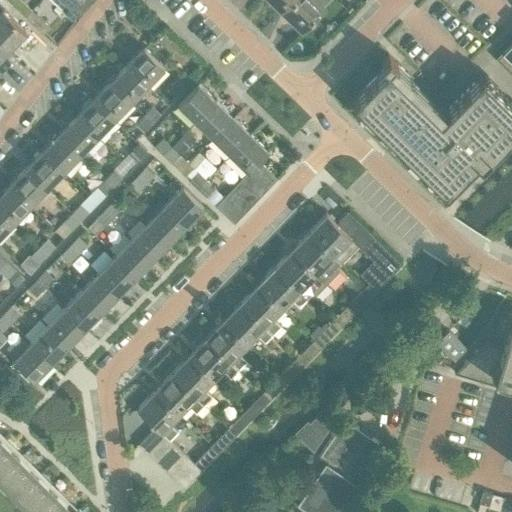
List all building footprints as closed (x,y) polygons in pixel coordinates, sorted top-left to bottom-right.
[(8,0),(24,15),(31,8),(22,0),(8,0)] [(54,0),(71,17),(87,0),(54,0)] [(270,0),(281,10),(290,0),(270,0)] [(290,0),(281,10),(300,28),(323,4),(327,0),(290,0)] [(2,7),(0,8),(0,40),(7,47),(24,29),(2,7)] [(42,32),(49,25),(31,8),(24,15),(42,32)] [(126,64),(146,82),(163,65),(144,46),(126,64)] [(504,51),(497,58),(504,65),(511,58),(504,51)] [(385,65),(352,99),(365,111),(368,108),(376,117),(374,120),(386,132),(389,129),(398,138),(395,141),(408,153),(410,150),(419,159),(416,162),(435,180),(438,178),(448,187),(469,166),(476,159),(480,163),(511,130),(511,103),(481,73),(446,109),(445,109),(457,121),(451,127),(391,68),(397,62),(388,53),(381,60),(385,65)] [(110,81),(129,100),(146,82),(126,64),(110,81)] [(176,96),(185,86),(178,79),(168,89),(176,96)] [(93,98),(112,117),(129,100),(110,81),(93,98)] [(196,119),(215,99),(197,82),(178,102),(196,119)] [(76,115),(96,134),(112,117),(93,98),(76,115)] [(213,136),(232,116),(215,99),(196,119),(213,136)] [(142,113),(151,122),(159,113),(151,105),(142,113)] [(134,122),(142,130),(151,122),(142,113),(134,122)] [(59,132),(79,151),(96,134),(76,115),(59,132)] [(230,152),(249,133),(232,116),(213,136),(230,152)] [(43,150),(62,168),(79,151),(59,132),(43,150)] [(250,168),(259,159),(267,150),(249,133),(230,152),(248,170),(250,168)] [(154,145),(163,153),(171,146),(162,137),(154,145)] [(138,161),(147,151),(138,142),(129,152),(138,161)] [(171,161),(179,153),(171,146),(163,153),(171,161)] [(26,167),(45,186),(62,168),(43,150),(26,167)] [(269,185),(277,176),(259,159),(250,168),(269,185)] [(137,175),(145,182),(153,173),(146,166),(137,175)] [(9,184),(29,203),(45,186),(26,167),(9,184)] [(114,185),(122,177),(114,168),(106,177),(114,185)] [(260,194),(269,185),(250,168),(248,170),(241,177),(260,194)] [(197,186),(200,184),(204,179),(195,171),(188,178),(197,186)] [(137,191),(145,182),(137,175),(129,183),(137,191)] [(105,195),(114,185),(106,177),(96,187),(105,195)] [(251,203),(260,194),(241,177),(233,186),(251,203)] [(207,196),(214,189),(204,179),(200,184),(197,186),(207,196)] [(0,193),(0,208),(12,220),(29,203),(9,184),(0,193)] [(186,222),(204,204),(183,184),(166,202),(186,222)] [(242,213),(251,203),(233,186),(223,195),(242,213)] [(71,212),(80,220),(96,203),(88,195),(71,212)] [(233,222),(242,213),(223,195),(215,204),(233,222)] [(112,217),(120,208),(112,200),(104,209),(112,217)] [(169,240),(186,222),(166,202),(149,220),(169,240)] [(0,232),(12,220),(0,208),(0,232)] [(103,226),(112,217),(104,209),(95,218),(103,226)] [(337,221),(325,210),(308,228),(342,261),(359,244),(374,259),(359,274),(368,282),(365,284),(373,292),(401,263),(347,210),(337,221)] [(55,229),(63,237),(80,220),(71,212),(55,229)] [(153,257),(169,240),(149,220),(132,237),(153,257)] [(327,281),(339,269),(336,267),(342,261),(308,228),(290,246),(327,281)] [(78,251),(86,242),(78,235),(70,244),(78,251)] [(47,254),(55,245),(47,236),(38,245),(47,254)] [(136,274),(153,257),(132,237),(115,254),(136,274)] [(68,261),(78,251),(70,244),(61,253),(68,261)] [(38,245),(20,263),(29,272),(47,254),(38,245)] [(315,295),(327,281),(290,246),(273,264),(307,297),(312,292),(315,295)] [(119,291),(136,274),(115,254),(99,271),(119,291)] [(6,260),(0,266),(0,271),(6,278),(15,269),(6,260)] [(307,297),(273,264),(256,282),(281,306),(290,296),(299,305),(307,297)] [(37,278),(44,285),(52,277),(44,270),(37,278)] [(102,309),(119,291),(99,271),(82,289),(102,309)] [(35,296),(44,285),(37,278),(27,288),(35,296)] [(273,332),(281,323),(273,315),(281,306),(256,282),(239,299),(273,332)] [(356,309),(373,292),(365,284),(348,301),(356,309)] [(86,326),(102,309),(82,289),(65,306),(86,326)] [(264,340),(273,332),(239,299),(222,317),(247,341),(256,332),(264,340)] [(338,327),(356,309),(348,301),(330,320),(338,327)] [(11,320),(19,313),(11,304),(3,313),(11,320)] [(69,343),(86,326),(65,306),(48,323),(69,343)] [(0,328),(1,330),(11,320),(3,313),(0,315),(0,328)] [(511,316),(502,345),(485,340),(454,371),(511,388),(511,316)] [(238,367),(246,359),(238,351),(247,341),(222,317),(205,335),(238,367)] [(321,345),(338,327),(330,320),(313,337),(321,345)] [(52,360),(69,343),(48,323),(32,340),(52,360)] [(448,329),(437,341),(454,358),(466,347),(448,329)] [(230,376),(238,367),(205,335),(188,352),(213,377),(221,368),(230,376)] [(304,362),(321,345),(313,337),(297,354),(304,362)] [(35,378),(52,360),(32,340),(14,358),(35,378)] [(204,402),(212,394),(204,386),(213,377),(188,352),(171,370),(204,402)] [(287,380),(304,362),(297,354),(279,372),(287,380)] [(196,411),(204,402),(171,370),(154,387),(179,411),(188,403),(196,411)] [(270,398),(287,380),(279,372),(262,390),(270,398)] [(169,438),(178,429),(170,421),(179,411),(154,387),(136,406),(155,424),(137,443),(147,452),(164,433),(169,438)] [(252,415),(270,398),(262,390),(245,408),(252,415)] [(236,432),(252,415),(245,408),(228,425),(236,432)] [(357,486),(386,445),(345,417),(319,455),(324,459),(312,476),(307,475),(306,484),(307,484),(296,499),(304,504),(303,511),(338,511),(357,486)] [(219,450),(236,432),(228,425),(211,442),(219,450)] [(173,442),(169,438),(164,433),(147,452),(156,461),(173,442)] [(75,511),(0,437),(0,481),(30,511),(82,511),(79,508),(75,511)] [(165,470),(183,451),(173,442),(156,461),(165,470)] [(201,468),(219,450),(211,442),(193,461),(201,468)] [(174,478),(192,459),(183,451),(165,470),(174,478)] [(201,468),(193,461),(192,459),(174,478),(183,487),(201,468)] [(482,490),(479,501),(489,504),(492,493),(482,490)]
